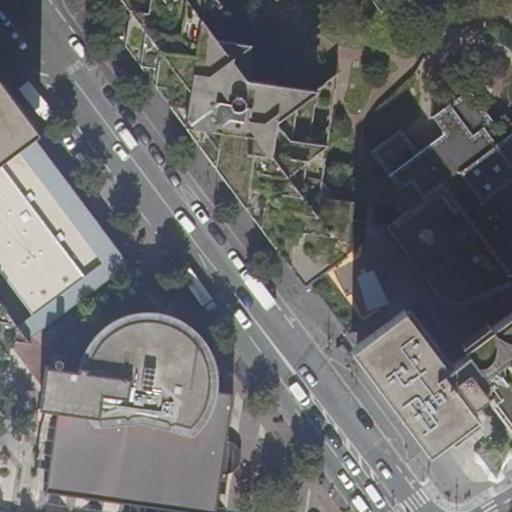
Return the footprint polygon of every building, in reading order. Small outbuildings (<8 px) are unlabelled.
[(127,46),(307,285),(312,282),(387,225),(353,220),(355,203),(338,200),(323,181),(338,72),(314,89),(248,80),(252,45),(218,39),(223,0),(276,0),(370,0),(380,13),(382,0),(124,0),(132,9),(127,46)] [(0,157),(18,144),(33,133),(0,88),(0,157)] [(375,314),(382,322),(418,296),(458,348),(474,337),(469,330),(501,307),(511,298),(511,121),(505,112),(499,115),(493,121),(471,89),(433,116),(446,132),(418,152),(401,130),(370,151),(399,189),(410,181),(411,184),(400,192),(398,194),(410,210),(405,212),(387,225),(312,282),(350,333),(375,314)] [(121,249),(33,133),(18,144),(107,260),(121,249)] [(107,260),(18,144),(0,157),(0,266),(35,313),(36,315),(107,260)] [(129,261),(121,249),(107,260),(36,315),(35,313),(18,325),(27,337),(129,261)] [(490,380),(511,409),(511,321),(506,314),(474,337),(458,348),(418,296),(382,322),(356,342),(435,446),(478,415),(466,399),(468,397),(474,402),(487,392),(483,386),(490,380)] [(29,341),(27,337),(18,325),(0,300),(0,335),(12,338),(29,341)] [(52,412),(56,412),(62,413),(55,471),(56,477),(58,481),(65,488),(74,492),(189,495),(218,495),(221,474),(228,474),(236,470),(240,464),(242,458),(242,452),(238,446),(234,441),(226,439),(227,434),(211,430),(212,420),(216,420),(217,419),(219,416),(219,412),(218,410),(214,408),(217,390),(160,312),(143,311),(129,313),(116,318),(104,326),(92,338),(86,349),(81,359),(78,371),(46,367),(40,409),(38,409),(36,421),(51,423),(52,412)] [(216,369),(178,317),(171,314),(160,312),(217,390),(217,373),(216,369)] [(0,353),(9,355),(12,338),(0,335),(0,353)] [(63,364),(64,362),(63,361),(63,360),(61,359),(59,358),(58,359),(57,359),(56,361),(55,363),(56,364),(56,365),(58,366),(58,367),(60,367),(62,366),(63,364)] [(233,392),(217,390),(214,408),(218,410),(219,412),(219,416),(217,419),(216,420),(212,420),(211,430),(227,434),(233,392)] [(56,412),(46,484),(53,493),(190,511),(215,511),(218,495),(189,495),(74,492),(65,488),(58,481),(56,477),(55,471),(62,413),(56,412)] [(492,480),(501,478),(511,455),(511,448),(508,443),(478,447),(475,456),(492,480)] [(53,493),(46,484),(45,492),(53,493)]
